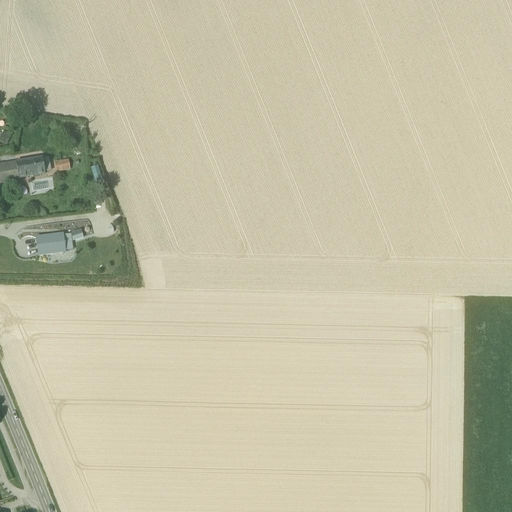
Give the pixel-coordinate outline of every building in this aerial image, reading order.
[(0,142),(8,145),(12,135),(4,132),(0,141),(0,142)] [(0,167),(0,170),(2,182),(44,174),(41,158),(14,163),(14,165),(0,167)] [(53,164),(55,172),(67,170),(65,161),(53,164)] [(71,234),(71,235),(72,243),(84,239),(80,230),(71,234)] [(63,235),(36,239),(38,257),(65,253),(65,252),(73,251),(72,243),(71,235),(63,236),(63,235)]
